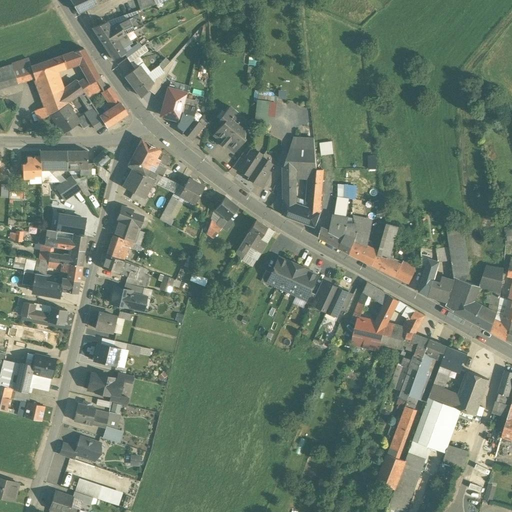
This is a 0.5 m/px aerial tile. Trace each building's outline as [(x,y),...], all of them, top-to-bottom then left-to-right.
[(70,0),(78,13),(97,5),(94,0),(70,0)] [(145,0),(136,0),(141,10),(148,7),(145,0)] [(137,15),(119,24),(125,34),(143,26),(137,15)] [(118,23),(110,29),(105,23),(92,28),(105,48),(117,40),(125,34),(119,24),(118,23)] [(141,47),(134,36),(128,40),(133,46),(136,51),(137,50),(141,47)] [(117,40),(105,48),(113,60),(124,54),(125,53),(125,52),(117,40)] [(141,47),(137,50),(141,56),(148,51),(144,45),(141,47)] [(133,46),(125,52),(125,53),(124,54),(126,58),(136,51),(133,46)] [(96,72),(83,49),(62,56),(65,68),(80,63),(87,77),(96,72)] [(136,51),(126,58),(130,64),(139,58),(141,56),(137,50),(136,51)] [(62,56),(51,60),(55,72),(65,68),(62,56)] [(139,58),(130,64),(134,69),(139,66),(142,63),(139,58)] [(167,58),(160,64),(164,69),(171,63),(167,58)] [(28,59),(17,63),(17,64),(11,65),(18,84),(35,79),(30,67),(28,59)] [(55,72),(51,60),(30,67),(35,79),(44,104),(63,92),(55,72)] [(11,65),(0,68),(0,89),(18,84),(11,65)] [(134,69),(125,76),(130,82),(143,72),(139,66),(134,69)] [(160,66),(148,74),(150,77),(152,75),(155,80),(164,73),(160,66)] [(198,79),(207,79),(207,66),(199,66),(198,79)] [(87,77),(77,84),(77,83),(63,92),(44,104),(45,107),(48,116),(78,96),(84,92),(82,90),(90,84),(95,81),(99,78),(96,72),(87,77)] [(143,72),(130,82),(141,98),(149,90),(153,85),(143,72)] [(120,103),(103,76),(100,78),(99,78),(95,81),(103,93),(108,99),(113,108),(120,103)] [(153,85),(149,90),(154,94),(164,81),(159,78),(155,80),(156,80),(153,85)] [(95,81),(90,84),(82,90),(84,92),(88,99),(103,93),(95,81)] [(179,122),(186,91),(167,86),(160,117),(179,122)] [(88,99),(84,92),(78,96),(88,111),(94,107),(88,99)] [(195,102),(186,99),(184,105),(196,108),(197,105),(198,101),(195,100),(195,102)] [(269,102),(257,101),(253,125),(265,127),(269,102)] [(100,117),(104,124),(107,128),(128,114),(120,103),(113,108),(100,117)] [(196,108),(184,105),(177,127),(192,139),(195,135),(202,126),(198,123),(193,118),(196,108)] [(208,109),(197,105),(196,108),(193,118),(198,123),(203,115),(204,115),(208,109)] [(67,106),(51,116),(63,133),(78,123),(76,120),(67,106)] [(45,107),(37,110),(41,121),(48,116),(45,107)] [(88,111),(85,113),(92,123),(96,130),(104,124),(100,117),(94,107),(88,111)] [(244,120),(229,107),(224,113),(226,115),(220,122),(222,123),(212,135),(220,142),(218,144),(223,148),(225,146),(233,153),(244,140),(239,136),(243,131),(244,120)] [(92,123),(85,113),(76,120),(78,123),(83,129),(92,123)] [(204,115),(203,115),(198,123),(202,126),(205,123),(206,124),(210,119),(204,115)] [(202,126),(195,135),(203,140),(209,126),(206,124),(205,123),(202,126)] [(299,139),(293,138),(290,147),(291,147),(298,148),(299,139)] [(314,139),(299,139),(298,148),(315,149),(314,139)] [(159,149),(141,140),(127,166),(133,169),(150,179),(153,173),(148,170),(151,164),(156,167),(158,163),(162,155),(157,152),(159,149)] [(333,141),(320,143),(322,155),(335,153),(333,141)] [(298,148),(291,147),(290,147),(284,167),(284,168),(296,169),(311,170),(311,169),(316,169),(315,149),(298,148)] [(252,150),(246,158),(247,158),(239,170),(238,170),(248,177),(261,158),(262,157),(252,150)] [(67,152),(53,151),(53,152),(53,169),(67,169),(67,152)] [(108,158),(103,152),(102,151),(102,152),(94,159),(94,160),(94,163),(93,163),(94,163),(96,166),(97,166),(100,166),(101,166),(108,159),(109,159),(108,158)] [(53,152),(40,152),(40,156),(40,169),(41,169),(48,169),(53,169),(53,152)] [(87,152),(67,152),(67,169),(80,169),(87,169),(87,166),(87,152)] [(241,154),(234,166),(239,170),(247,158),(246,158),(241,154)] [(168,159),(162,155),(158,163),(165,166),(168,159)] [(31,157),(26,157),(27,162),(25,164),(20,164),(21,170),(22,170),(23,180),(32,179),(32,177),(41,177),(40,169),(40,156),(34,156),(33,158),(31,157)] [(248,177),(247,178),(257,185),(258,184),(267,171),(271,165),(261,158),(248,177)] [(156,167),(151,164),(148,170),(153,173),(162,177),(163,177),(162,171),(163,169),(156,167)] [(96,166),(87,166),(87,169),(80,169),(80,174),(97,174),(96,166)] [(296,169),(284,168),(284,176),(296,176),(296,169)] [(48,169),(41,169),(42,184),(60,182),(48,169)] [(150,179),(133,169),(124,186),(133,192),(141,197),(142,196),(151,179),(150,179)] [(316,169),(311,169),(311,170),(308,200),(320,201),(322,170),(316,169)] [(267,171),(258,184),(263,188),(271,174),(267,171)] [(162,177),(153,173),(150,179),(151,179),(153,181),(152,182),(158,185),(162,177)] [(88,196),(73,174),(71,175),(71,176),(80,190),(85,197),(88,196)] [(72,178),(71,176),(62,183),(70,196),(75,194),(80,190),(72,178)] [(296,181),(296,176),(284,176),(284,198),(284,200),(284,201),(295,205),(296,204),(295,204),(295,198),(295,181),(296,181)] [(162,177),(158,185),(162,188),(167,179),(163,177),(162,177)] [(172,182),(167,179),(162,188),(168,190),(172,182)] [(204,187),(195,182),(194,183),(188,180),(179,196),(194,205),(204,187)] [(178,185),(172,182),(168,190),(168,191),(173,194),(178,185)] [(65,200),(70,196),(62,183),(57,187),(65,200)] [(23,192),(17,191),(17,185),(9,184),(8,199),(23,199),(23,192)] [(141,197),(133,192),(129,199),(143,206),(147,199),(142,196),(141,197)] [(172,196),(162,213),(169,217),(179,200),(172,196)] [(277,196),(270,207),(281,215),(284,201),(284,200),(284,198),(281,199),(277,196)] [(238,207),(225,197),(221,202),(219,200),(215,205),(217,207),(214,210),(222,216),(215,224),(221,229),(238,207)] [(300,200),(295,198),(295,204),(296,204),(295,205),(307,209),(308,209),(308,206),(300,203),(300,200)] [(295,205),(284,201),(281,215),(315,228),(320,214),(319,214),(320,201),(308,200),(308,206),(308,209),(307,209),(295,205)] [(131,210),(122,207),(117,219),(118,220),(113,235),(125,239),(125,240),(129,242),(130,241),(133,242),(139,226),(136,225),(139,216),(131,213),(131,210)] [(82,236),(85,220),(59,215),(56,232),(74,235),(82,236)] [(334,217),(333,221),(345,226),(347,219),(334,217)] [(368,232),(370,220),(354,217),(355,225),(356,232),(366,236),(368,232)] [(215,224),(210,220),(207,232),(213,238),(221,229),(215,224)] [(267,228),(255,220),(247,233),(258,242),(259,241),(267,228)] [(345,226),(333,221),(330,233),(343,240),(345,235),(347,227),(345,226)] [(397,226),(386,223),(377,255),(372,265),(396,277),(402,265),(401,265),(394,261),(395,260),(393,256),(390,255),(397,226)] [(345,235),(355,238),(356,232),(355,225),(347,225),(347,227),(345,235)] [(330,233),(321,228),(319,237),(341,250),(345,241),(343,240),(330,233)] [(464,228),(447,231),(449,247),(450,256),(451,258),(454,277),(465,281),(471,263),(468,261),(464,228)] [(56,232),(41,230),(39,241),(29,238),(29,243),(42,245),(45,246),(53,247),(55,237),(56,232)] [(23,242),(24,233),(17,232),(17,235),(11,234),(10,240),(23,242)] [(74,235),(56,232),(55,237),(73,241),(74,235)] [(366,236),(356,232),(355,238),(366,241),(366,236)] [(258,242),(247,233),(242,242),(247,245),(255,250),(261,242),(259,241),(258,242)] [(418,234),(408,236),(409,242),(419,241),(418,237),(418,234)] [(86,237),(74,235),(73,241),(55,237),(53,247),(71,250),(71,249),(84,251),(86,237)] [(125,239),(113,235),(106,255),(122,261),(123,261),(124,257),(129,242),(125,240),(125,239)] [(355,238),(345,235),(343,240),(345,241),(341,250),(349,254),(353,244),(355,238)] [(366,241),(355,238),(353,244),(349,254),(372,265),(377,255),(370,251),(372,245),(365,243),(366,241)] [(242,242),(237,249),(242,253),(247,245),(242,242)] [(266,245),(261,242),(255,250),(260,253),(266,245)] [(53,247),(45,246),(42,245),(41,250),(44,250),(43,260),(48,261),(49,254),(51,254),(53,247)] [(449,247),(436,249),(437,255),(438,260),(451,258),(450,256),(449,247)] [(84,251),(71,249),(71,250),(70,255),(63,254),(63,256),(51,254),(49,254),(48,261),(62,263),(81,266),(84,251)] [(427,249),(420,249),(422,266),(426,267),(428,260),(437,262),(438,260),(437,255),(434,255),(434,254),(427,254),(427,249)] [(122,261),(106,255),(101,268),(118,273),(122,261)] [(14,267),(24,268),(24,270),(35,271),(36,260),(16,257),(14,267)] [(187,257),(184,266),(191,269),(194,260),(187,257)] [(309,270),(289,261),(288,262),(278,258),(271,273),(267,281),(307,300),(310,292),(318,276),(308,272),(309,270)] [(440,283),(433,281),(438,263),(437,262),(428,260),(426,267),(423,279),(419,293),(428,297),(428,296),(435,298),(440,283)] [(62,263),(48,261),(47,267),(61,269),(62,263)] [(123,261),(122,261),(118,273),(127,277),(134,279),(138,266),(123,261)] [(415,268),(402,262),(401,265),(402,265),(396,277),(409,284),(415,271),(415,268)] [(81,266),(62,263),(61,269),(61,271),(68,273),(67,279),(79,281),(81,266)] [(138,266),(134,279),(140,281),(145,269),(138,266)] [(493,267),(486,266),(479,286),(479,287),(487,288),(487,286),(493,267)] [(504,268),(493,267),(487,286),(487,288),(493,290),(500,292),(504,268)] [(145,269),(140,281),(134,279),(127,277),(125,284),(143,288),(145,288),(148,276),(146,275),(148,270),(145,269)] [(271,273),(265,271),(260,282),(266,284),(267,281),(271,273)] [(35,274),(24,272),(22,285),(33,287),(35,274)] [(59,291),(43,288),(44,281),(45,275),(35,274),(33,287),(32,292),(58,296),(59,291)] [(61,278),(45,275),(44,281),(60,284),(61,278)] [(181,282),(165,276),(161,289),(169,291),(171,285),(179,287),(181,282)] [(454,280),(442,277),(440,283),(435,298),(447,302),(453,283),(454,281),(454,280)] [(465,281),(454,277),(454,279),(454,280),(454,281),(453,283),(451,293),(449,297),(450,297),(446,306),(454,311),(465,281)] [(79,281),(67,279),(61,278),(60,284),(60,291),(77,294),(79,281)] [(60,284),(44,281),(43,288),(59,291),(60,291),(60,284)] [(316,295),(315,296),(321,299),(328,284),(322,281),(316,295)] [(454,311),(453,311),(467,318),(472,304),(479,287),(479,286),(465,281),(454,311)] [(382,291),(367,282),(363,293),(369,296),(377,301),(382,291)] [(338,288),(328,283),(328,284),(321,299),(317,307),(327,311),(338,288)] [(143,288),(125,284),(123,290),(130,292),(129,294),(141,297),(143,288)] [(123,290),(113,288),(113,289),(115,289),(113,295),(111,295),(110,303),(119,305),(120,307),(124,308),(126,307),(140,310),(143,297),(141,297),(129,294),(130,292),(123,290)] [(338,288),(327,311),(337,316),(341,308),(348,293),(338,288)] [(500,292),(493,290),(490,304),(492,305),(490,311),(491,312),(497,314),(500,292)] [(399,301),(382,291),(377,301),(384,306),(380,315),(378,323),(386,324),(394,310),(399,301)] [(316,295),(310,292),(307,300),(305,303),(311,306),(315,296),(316,295)] [(348,293),(341,308),(346,310),(353,295),(348,293)] [(369,296),(363,293),(359,303),(365,305),(369,296)] [(407,306),(399,301),(394,310),(402,315),(407,306)] [(33,304),(24,302),(22,316),(30,318),(32,311),(33,304)] [(365,305),(359,303),(351,323),(356,325),(357,318),(359,319),(365,305)] [(50,307),(33,304),(32,311),(48,314),(50,307)] [(490,311),(472,304),(467,318),(490,331),(493,321),(494,321),(497,314),(491,312),(490,311)] [(415,310),(407,306),(402,315),(410,320),(415,310)] [(67,310),(50,307),(48,314),(47,321),(64,325),(67,310)] [(511,317),(511,308),(506,307),(501,324),(494,321),(493,321),(490,331),(506,340),(511,317)] [(410,320),(405,331),(408,332),(410,332),(410,333),(415,334),(416,332),(424,316),(415,310),(410,320)] [(48,314),(32,311),(30,318),(47,321),(48,314)] [(131,314),(120,311),(118,317),(129,320),(131,314)] [(116,317),(99,313),(95,328),(112,332),(116,317)] [(359,319),(357,318),(356,325),(353,338),(381,343),(386,325),(386,324),(378,323),(359,319)] [(10,329),(0,326),(0,348),(6,350),(10,336),(56,348),(59,336),(12,324),(10,329)] [(392,326),(386,325),(381,343),(403,348),(403,346),(404,344),(408,332),(405,331),(392,326)] [(410,332),(408,332),(404,344),(410,346),(415,334),(410,333),(410,332)] [(430,340),(415,334),(410,346),(409,348),(416,351),(412,360),(409,367),(418,370),(423,358),(430,340)] [(447,347),(430,340),(423,358),(418,370),(426,373),(432,355),(436,354),(436,355),(443,357),(447,347)] [(141,347),(114,341),(112,347),(120,348),(120,349),(125,350),(125,353),(138,356),(139,354),(141,347)] [(112,347),(97,343),(93,361),(116,366),(116,365),(114,365),(115,356),(118,357),(120,349),(120,348),(112,347)] [(150,349),(141,347),(139,354),(148,356),(150,349)] [(467,354),(447,347),(443,357),(441,364),(446,366),(461,371),(467,354)] [(55,360),(35,355),(33,366),(31,372),(40,375),(51,377),(55,360)] [(404,357),(401,364),(398,363),(389,387),(401,391),(399,397),(407,400),(409,395),(413,385),(418,370),(409,367),(412,360),(404,357)] [(40,375),(31,372),(33,366),(21,363),(18,375),(17,382),(28,385),(27,386),(32,387),(47,391),(49,384),(39,381),(40,375)] [(441,364),(433,386),(443,390),(450,371),(445,369),(446,366),(441,364)] [(418,370),(413,385),(409,395),(419,399),(428,374),(426,373),(418,370)] [(18,375),(0,371),(0,372),(0,386),(11,389),(15,390),(17,382),(18,375)] [(443,390),(433,386),(429,397),(453,407),(475,416),(489,380),(468,372),(459,396),(443,390)] [(511,374),(505,372),(496,402),(505,404),(511,381),(511,374)] [(132,376),(118,373),(117,380),(120,380),(120,381),(130,384),(132,376)] [(113,378),(99,375),(99,376),(91,374),(87,389),(95,391),(95,392),(107,395),(108,394),(111,395),(116,396),(116,395),(120,381),(120,380),(117,380),(113,379),(113,378)] [(51,377),(40,375),(39,381),(49,384),(51,377)] [(28,385),(17,382),(15,390),(30,394),(32,387),(27,386),(28,385)] [(0,386),(0,410),(6,412),(9,398),(11,389),(0,386)] [(15,390),(11,389),(9,398),(21,401),(27,403),(27,402),(28,403),(30,394),(15,390)] [(127,398),(116,395),(116,396),(111,395),(110,402),(125,405),(127,398)] [(407,400),(399,397),(397,403),(405,406),(407,400)] [(453,407),(429,397),(413,441),(430,447),(438,450),(453,407)] [(110,402),(97,399),(96,405),(109,408),(110,402)] [(27,403),(21,401),(17,415),(24,417),(27,403)] [(496,402),(495,401),(492,411),(503,414),(508,416),(511,406),(505,404),(496,402)] [(28,403),(27,402),(27,403),(24,417),(41,421),(44,406),(28,403)] [(90,404),(85,402),(84,405),(78,403),(73,421),(90,425),(91,425),(93,416),(94,410),(95,408),(89,406),(90,404)] [(414,409),(405,406),(400,420),(395,433),(404,436),(414,409)] [(108,413),(94,410),(93,416),(107,419),(108,413)] [(118,416),(108,413),(107,419),(105,428),(105,427),(115,430),(118,416)] [(503,414),(498,430),(503,431),(508,416),(503,414)] [(107,419),(93,416),(91,425),(105,428),(107,419)] [(511,417),(508,416),(503,431),(501,437),(511,439),(511,417)] [(400,420),(394,418),(387,436),(393,438),(395,433),(400,420)] [(115,430),(105,427),(105,428),(102,438),(117,443),(121,431),(115,430)] [(396,457),(404,436),(395,433),(393,438),(387,454),(396,457)] [(99,443),(80,437),(76,448),(75,454),(94,460),(95,455),(97,456),(99,454),(100,452),(99,449),(98,448),(99,443)] [(413,441),(405,461),(394,489),(394,490),(386,511),(405,511),(430,447),(413,441)] [(468,451),(448,445),(443,463),(463,469),(468,451)] [(69,446),(65,457),(73,459),(75,454),(76,448),(69,446)] [(396,457),(387,454),(377,482),(394,489),(405,461),(396,457)] [(141,466),(142,455),(132,455),(132,466),(141,466)] [(18,484),(0,478),(0,498),(13,502),(18,484)] [(119,493),(79,480),(74,492),(115,505),(119,493)] [(497,488),(488,486),(484,499),(492,502),(497,488)] [(72,497),(54,492),(49,509),(59,511),(67,511),(70,506),(73,498),(72,497)] [(74,492),(72,497),(73,498),(90,503),(92,498),(74,492)] [(87,511),(90,503),(73,498),(70,506),(79,509),(78,511),(87,511)]
